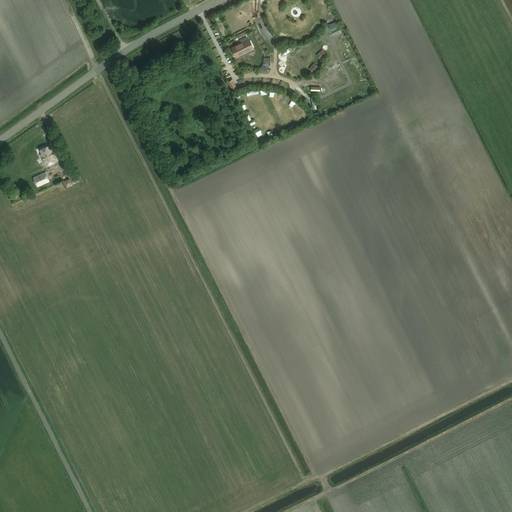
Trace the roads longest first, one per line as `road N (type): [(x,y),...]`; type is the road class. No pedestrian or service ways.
road 1 (unclassified): [(0,139),(127,47),(219,0)]
road 2 (track): [(0,332),(90,511)]
road 3 (track): [(198,10),(233,80),(316,79)]
